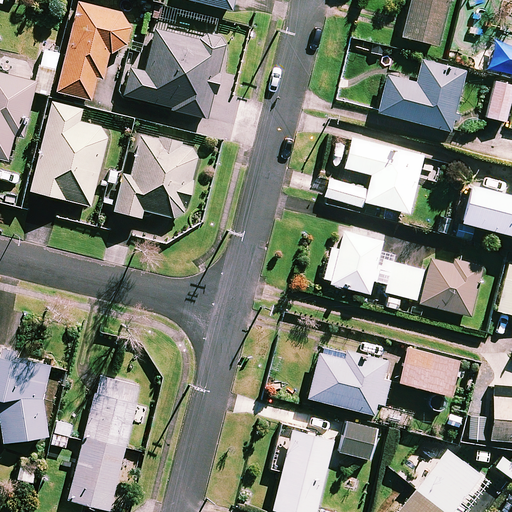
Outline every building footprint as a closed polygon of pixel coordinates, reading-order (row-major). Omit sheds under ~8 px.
[(179,0),(230,12),(233,0),(179,0)] [(447,0),(408,0),(399,39),(436,48),(447,0)] [(131,18),(76,5),(54,94),(89,102),(94,79),(101,81),(107,56),(124,47),(131,18)] [(143,73),(128,69),(121,97),(169,109),(168,111),(206,120),(224,48),(223,45),(222,43),(221,41),(220,39),(218,38),(216,36),(214,35),(211,35),(209,35),(207,35),(204,35),(202,36),(200,38),(198,39),(197,41),(153,30),(143,73)] [(511,48),(495,43),(487,71),(511,77),(511,48)] [(47,96),(57,54),(43,50),(32,92),(47,96)] [(463,73),(420,62),(414,85),(385,77),(376,115),(448,133),(463,73)] [(0,75),(0,160),(6,162),(12,139),(20,141),(34,84),(0,75)] [(511,89),(511,86),(494,83),(485,119),(504,123),(511,89)] [(104,144),(101,131),(77,124),(80,111),(58,106),(54,124),(46,122),(29,193),(88,208),(104,144)] [(188,150),(187,149),(139,138),(130,181),(121,179),(113,213),(139,219),(141,212),(168,218),(170,218),(171,218),(172,218),(174,218),(175,218),(177,217),(178,216),(179,216),(180,215),(181,214),(182,213),(183,212),(183,210),(184,209),(184,208),(194,167),(194,165),(195,164),(195,163),(195,161),(195,160),(195,159),(194,157),(194,156),(193,155),(192,153),(191,152),(190,151),(189,151),(188,150)] [(421,159),(350,140),(342,170),(369,177),(366,191),(328,181),(323,199),(359,208),(361,203),(406,215),(421,159)] [(511,198),(466,187),(457,226),(511,238),(511,198)] [(415,302),(422,270),(378,260),(383,235),(352,228),(351,234),(341,231),(337,249),(329,247),(321,284),(367,295),(370,282),(385,286),(383,294),(415,302)] [(480,269),(427,257),(416,307),(469,318),(480,269)] [(511,264),(508,263),(496,312),(511,316),(511,264)] [(0,434),(2,446),(46,438),(40,402),(49,365),(17,358),(19,350),(0,345),(0,434)] [(457,363),(406,350),(397,384),(448,398),(457,363)] [(384,362),(345,352),(342,362),(318,355),(306,399),(371,416),(375,404),(381,405),(387,382),(380,380),(384,362)] [(139,387),(98,377),(66,501),(107,511),(139,387)] [(511,399),(491,398),(488,441),(511,443),(511,399)] [(70,423),(55,420),(50,446),(64,449),(70,423)] [(375,430),(346,423),(338,453),(368,461),(375,430)] [(290,433),(284,457),(276,455),(272,471),(280,473),(270,511),(272,511),(313,511),(331,443),(290,433)] [(452,511),(450,510),(477,476),(445,451),(396,511),(452,511)]
